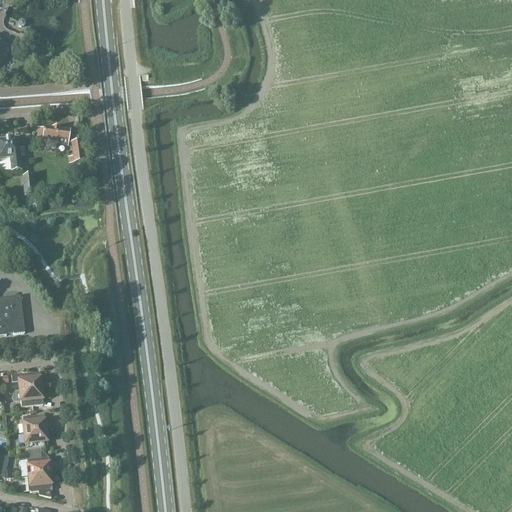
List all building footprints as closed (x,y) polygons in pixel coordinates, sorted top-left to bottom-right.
[(2,44),(0,42),(0,65),(9,49),(1,45),(2,44)] [(67,144),(71,145),(73,165),(83,163),(80,141),(78,142),(78,137),(69,136),(69,131),(44,127),(42,141),(42,138),(58,140),(57,145),(67,147),(67,144)] [(19,149),(17,139),(0,140),(0,159),(11,159),(12,173),(21,172),(19,154),(22,153),(22,149),(19,149)] [(31,177),(22,178),(24,198),(33,197),(31,177)] [(66,177),(66,190),(77,190),(77,178),(66,177)] [(0,338),(24,335),(19,298),(0,300),(0,338)] [(18,384),(19,393),(43,390),(43,383),(39,383),(39,381),(40,381),(39,374),(10,377),(11,384),(18,384)] [(43,390),(19,393),(20,403),(21,409),(43,407),(42,400),(41,400),(41,397),(44,397),(43,390)] [(22,425),(23,435),(48,433),(47,426),(44,426),(43,423),(44,423),(44,417),(22,419),(22,425)] [(48,440),(48,433),(23,435),(24,446),(25,446),(25,452),(27,451),(28,456),(41,455),(40,450),(47,449),(46,443),(45,443),(45,440),(48,440)] [(27,467),(28,478),(52,475),(51,468),(48,469),(48,466),(49,466),(48,459),(41,460),(41,455),(28,456),(22,457),(26,461),(27,467)] [(5,472),(4,480),(13,480),(13,471),(5,472)] [(53,482),(52,475),(28,478),(24,479),(26,493),(29,493),(30,494),(39,493),(40,497),(50,500),(50,492),(52,492),(51,485),(50,485),(50,483),(53,482)]
